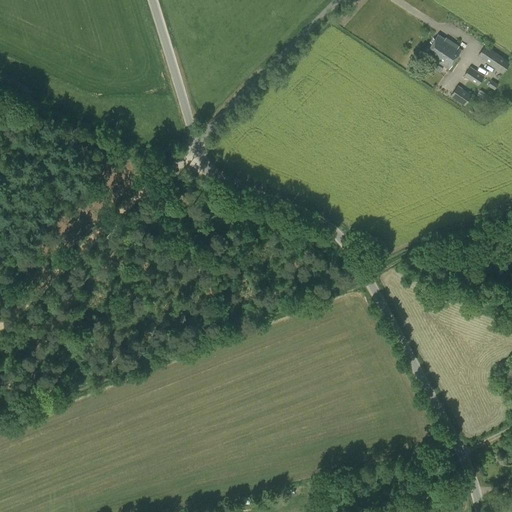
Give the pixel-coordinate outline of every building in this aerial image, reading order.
[(425,53),(437,61),(449,42),(437,35),(425,53)] [(460,50),(449,42),(437,61),(448,68),(460,50)] [(503,72),(509,62),(485,45),(478,55),(503,72)] [(464,76),(477,85),(483,76),(470,67),(464,76)] [(494,89),(498,84),(491,80),(488,85),(494,89)] [(465,105),(472,94),(458,85),(451,96),(465,105)] [(511,366),(497,378),(504,387),(511,380),(511,366)]
